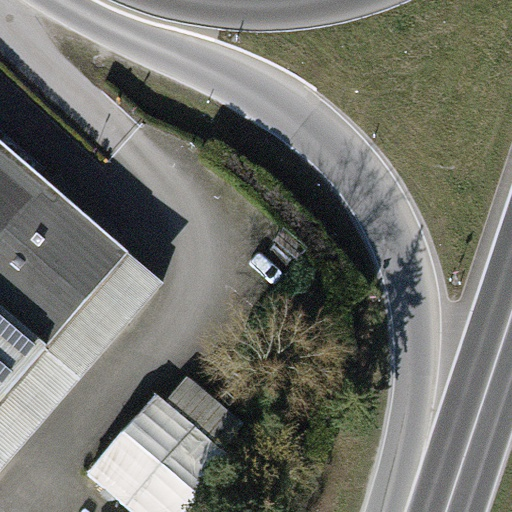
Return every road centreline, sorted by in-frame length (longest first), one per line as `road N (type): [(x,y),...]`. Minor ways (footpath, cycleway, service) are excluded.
road 1 (primary): [(210,44),(350,159),(393,211),(426,289),(455,499)]
road 2 (primary): [(404,0),(353,26),(210,44)]
road 3 (primary): [(455,499),(511,323)]
road 4 (primary): [(210,44),(88,0)]
